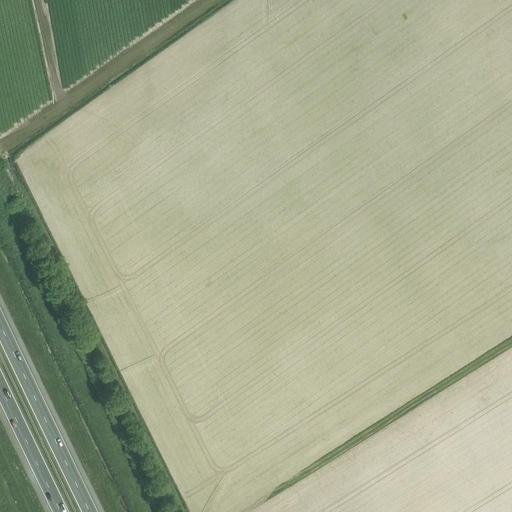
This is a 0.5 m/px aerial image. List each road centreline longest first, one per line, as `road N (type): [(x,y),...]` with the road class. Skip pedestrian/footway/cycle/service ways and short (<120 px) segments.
road 1 (motorway): [(98,511),(0,301)]
road 2 (motorway): [(0,381),(61,511)]
